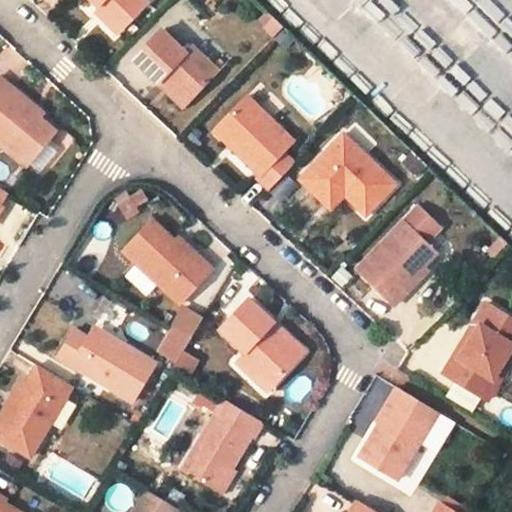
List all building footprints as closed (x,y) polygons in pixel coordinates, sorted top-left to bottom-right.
[(126,32),(152,5),(147,0),(93,0),(102,8),(126,32)] [(102,8),(97,13),(121,37),(126,32),(102,8)] [(269,10),(256,19),(269,39),(282,30),(269,10)] [(163,31),(136,59),(162,84),(166,79),(191,103),(220,74),(195,49),(188,56),(163,31)] [(1,77),(0,77),(0,141),(29,167),(57,133),(41,118),(13,95),(17,90),(1,77)] [(166,79),(162,84),(186,108),(191,103),(166,79)] [(17,90),(13,95),(41,118),(45,114),(17,90)] [(222,127),(240,145),(235,150),(262,177),(259,180),(271,192),(296,166),(285,155),(295,144),(250,99),(222,127)] [(222,127),(216,132),(235,150),(240,145),(222,127)] [(346,137),(302,182),(314,193),(327,179),(346,197),(368,217),(397,187),(346,137)] [(327,179),(314,193),(332,211),(346,197),(327,179)] [(405,225),(359,272),(395,308),(408,295),(404,291),(424,270),(437,256),(426,246),(441,230),(420,210),(405,225)] [(154,222),(124,252),(179,305),(213,271),(195,254),(192,258),(175,242),(154,222)] [(179,239),(175,242),(192,258),(195,254),(179,239)] [(404,291),(408,295),(428,274),(424,270),(404,291)] [(274,325),(250,302),(222,332),(245,354),(241,359),(272,389),(298,361),(267,332),(274,325)] [(186,352),(202,315),(179,305),(156,358),(193,374),(200,359),(186,352)] [(455,358),(444,377),(488,404),(499,385),(494,382),(511,353),(511,322),(487,307),(475,326),(481,329),(460,362),(455,358)] [(274,325),(267,332),(298,361),(304,354),(274,325)] [(475,326),(455,358),(460,362),(481,329),(475,326)] [(95,328),(92,334),(123,353),(126,348),(95,328)] [(89,339),(75,331),(58,358),(133,404),(156,366),(126,348),(123,353),(92,334),(89,339)] [(511,353),(494,382),(499,385),(511,364),(511,353)] [(241,359),(237,363),(268,393),(272,389),(241,359)] [(73,387),(38,366),(26,385),(14,405),(10,402),(0,418),(0,438),(30,458),(73,387)] [(369,395),(384,401),(391,384),(377,378),(369,395)] [(22,383),(10,402),(14,405),(26,385),(22,383)] [(391,407),(359,459),(397,483),(439,416),(397,390),(388,405),(391,407)] [(253,441),(263,425),(224,401),(181,472),(218,495),(232,471),(251,439),(253,441)] [(232,471),(218,495),(221,497),(235,473),(232,471)] [(177,511),(178,511),(147,492),(135,511),(177,511)] [(0,511),(17,511),(0,501),(0,511)] [(436,511),(458,511),(443,502),(436,511)]
